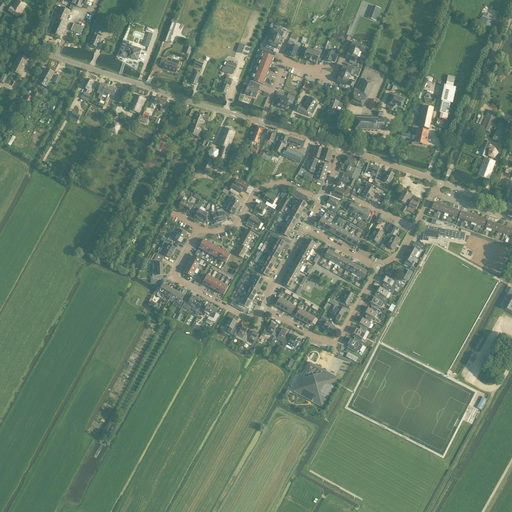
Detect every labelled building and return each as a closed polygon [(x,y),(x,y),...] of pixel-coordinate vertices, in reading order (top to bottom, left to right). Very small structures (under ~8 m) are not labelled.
[(11,7),(8,11),(18,18),(20,15),(24,18),(26,15),(22,12),(27,5),(20,0),(17,0),(15,3),(13,6),(12,8),(11,7)] [(69,0),(68,2),(76,5),(76,6),(81,8),(83,4),(88,6),(90,0),(69,0)] [(368,18),(376,21),(380,9),(373,6),(368,18)] [(62,8),(51,33),(60,37),(66,23),(65,23),(70,11),(62,8)] [(94,35),(90,44),(97,47),(101,38),(98,37),(99,34),(102,35),(106,26),(104,25),(107,19),(102,17),(99,23),(97,26),(95,32),(95,33),(94,35)] [(491,31),(495,23),(488,20),(484,28),(491,31)] [(72,30),(82,35),(85,27),(75,22),(72,30)] [(275,29),(273,34),(281,38),(283,33),(282,32),(283,29),(277,27),(276,30),(275,29)] [(169,44),(173,34),(167,32),(163,41),(169,44)] [(279,44),(281,38),(273,34),(270,40),(279,44)] [(145,36),(141,49),(148,51),(152,38),(145,36)] [(480,50),(485,52),(489,40),(485,38),(480,50)] [(121,52),(119,56),(124,57),(126,57),(137,60),(140,52),(134,50),(135,48),(130,46),(131,40),(129,40),(128,43),(127,44),(128,44),(125,53),(121,52)] [(277,49),(279,44),(270,40),(269,40),(265,48),(273,51),(274,48),(277,49)] [(289,41),(286,47),(288,47),(288,48),(291,49),(288,55),(294,57),(299,46),(294,44),(295,43),(290,41),(289,41)] [(352,42),(350,47),(359,51),(365,53),(366,50),(360,48),(361,45),(352,42)] [(240,43),(237,51),(243,53),(246,44),(240,43)] [(331,61),(335,62),(337,55),(334,54),(334,53),(328,51),(330,46),(326,45),(322,56),(325,58),(324,60),(331,62),(331,61)] [(357,57),(359,51),(350,47),(348,53),(357,57)] [(309,61),(313,50),(307,48),(307,49),(305,48),(303,53),(305,54),(303,58),(307,60),(309,61)] [(313,50),(309,61),(312,62),(316,63),(317,60),(320,61),(322,55),(321,55),(322,51),(314,48),(313,50)] [(355,62),(357,57),(348,53),(346,58),(350,60),(349,63),(355,65),(356,62),(355,62)] [(19,54),(11,71),(12,71),(11,72),(13,73),(14,72),(19,75),(21,75),(29,59),(19,54)] [(162,59),(160,65),(164,66),(163,69),(176,73),(178,65),(179,61),(172,58),(170,62),(166,61),(166,60),(162,59)] [(201,69),(204,64),(196,60),(193,66),(201,69)] [(228,61),(226,67),(235,71),(237,65),(228,61)] [(343,66),(341,71),(350,74),(352,69),(354,70),(355,67),(348,65),(347,67),(343,66)] [(232,70),(223,67),(222,71),(231,75),(231,74),(232,71),(232,70)] [(45,77),(50,80),(54,73),(46,69),(43,75),(45,76),(45,77)] [(200,74),(199,74),(200,71),(197,70),(195,72),(190,83),(196,85),(200,74)] [(348,81),(350,74),(341,71),(339,77),(348,81)] [(495,78),(500,82),(505,77),(499,72),(495,78)] [(43,75),(38,83),(44,86),(46,87),(50,81),(50,80),(45,77),(45,76),(43,75)] [(265,80),(254,76),(253,79),(253,81),(263,85),(265,81),(265,80)] [(455,77),(448,76),(446,85),(453,87),(455,77)] [(339,77),(337,82),(340,84),(339,87),(345,89),(346,86),(346,85),(348,81),(339,77)] [(84,92),(81,98),(88,101),(91,95),(88,93),(89,90),(89,91),(94,82),(88,78),(83,88),(86,89),(85,92),(84,92)] [(230,87),(231,85),(233,80),(226,78),(224,82),(225,83),(225,84),(224,83),(221,92),(226,94),(229,87),(230,87)] [(353,94),(350,102),(362,107),(365,100),(365,99),(366,97),(367,97),(373,83),(367,81),(363,79),(358,90),(355,88),(353,92),(354,92),(353,94)] [(259,90),(260,85),(250,81),(245,94),(249,95),(252,97),(252,96),(255,98),(259,90)] [(98,90),(97,93),(100,94),(98,99),(100,100),(102,95),(103,92),(106,85),(101,83),(98,90)] [(111,87),(106,85),(103,92),(102,95),(107,97),(109,94),(111,87)] [(452,103),(456,87),(446,85),(440,113),(448,115),(450,103),(452,103)] [(42,94),(36,91),(33,95),(40,99),(42,94)] [(277,95),(275,98),(278,99),(277,101),(275,106),(281,108),(285,110),(285,109),(287,103),(292,105),(296,95),(289,93),(286,98),(283,97),(277,95)] [(131,101),(128,109),(140,113),(142,106),(143,106),(145,99),(133,94),(131,101)] [(32,98),(27,95),(24,102),(23,103),(28,105),(29,104),(32,98)] [(333,95),(326,113),(328,114),(327,115),(331,117),(332,115),(334,116),(338,106),(341,107),(342,104),(339,103),(341,98),(333,95)] [(394,105),(393,106),(397,107),(401,108),(405,100),(393,95),(390,104),(394,105)] [(159,106),(161,99),(156,97),(154,104),(153,103),(151,108),(154,109),(156,105),(159,106)] [(299,106),(297,111),(311,117),(319,103),(309,97),(303,108),(299,106)] [(372,108),(376,102),(373,99),(368,106),(372,108)] [(429,129),(434,108),(422,106),(417,126),(423,128),(423,130),(417,129),(415,135),(418,136),(419,135),(423,135),(423,134),(428,135),(429,131),(427,131),(427,128),(429,129)] [(200,121),(204,123),(205,120),(209,121),(210,117),(204,115),(204,114),(202,113),(202,114),(196,111),(195,113),(193,112),(194,110),(190,109),(187,115),(191,117),(193,115),(194,115),(191,124),(194,126),(197,120),(200,121)] [(490,132),(498,114),(489,110),(481,128),(490,132)] [(354,125),(354,126),(355,126),(355,130),(356,130),(356,129),(359,129),(359,130),(362,130),(362,131),(363,131),(363,130),(366,130),(366,131),(367,130),(369,130),(369,131),(370,131),(370,130),(373,130),(373,131),(374,130),(377,130),(377,131),(377,130),(380,130),(380,129),(384,129),(384,130),(385,130),(386,120),(385,120),(385,121),(382,121),(382,120),(381,120),(381,116),(383,116),(383,112),(378,111),(377,116),(378,116),(378,118),(377,118),(374,118),(374,117),(373,117),(373,118),(371,118),(371,117),(370,117),(370,118),(367,118),(367,117),(366,117),(366,118),(363,118),(363,117),(363,118),(360,118),(360,117),(359,117),(359,118),(356,117),(355,117),(355,121),(354,121),(355,121),(355,125),(354,125)] [(73,112),(70,116),(78,120),(80,116),(73,112)] [(143,117),(142,121),(146,123),(148,119),(150,114),(145,112),(142,117),(143,117)] [(447,122),(438,118),(435,125),(445,128),(447,122)] [(500,118),(496,129),(503,132),(508,121),(500,118)] [(199,137),(204,123),(200,121),(197,120),(194,126),(191,124),(187,132),(199,137)] [(116,134),(121,126),(114,121),(109,130),(116,134)] [(257,126),(255,130),(262,133),(263,133),(265,134),(266,129),(264,128),(257,126)] [(223,128),(217,145),(223,147),(219,158),(225,160),(235,132),(223,128)] [(273,143),(275,137),(276,133),(268,130),(265,140),(273,143)] [(499,143),(503,133),(497,130),(492,140),(499,143)] [(287,144),(289,137),(285,135),(285,134),(283,134),(283,135),(282,134),(279,142),(272,156),(279,159),(282,154),(280,153),(284,145),(285,145),(285,144),(287,144)] [(426,145),(428,135),(423,134),(423,135),(419,135),(418,136),(415,135),(414,142),(422,144),(422,145),(424,145),(425,145),(426,145)] [(256,147),(259,138),(253,136),(250,144),(256,147)] [(289,137),(287,144),(292,145),(292,144),(302,148),(304,142),(289,137)] [(156,150),(161,153),(166,143),(161,141),(156,150)] [(484,141),(479,155),(485,157),(490,143),(484,141)] [(320,159),(324,148),(323,148),(316,146),(312,157),(307,170),(314,173),(316,169),(314,169),(318,159),(320,159)] [(214,159),(218,155),(218,150),(212,148),(208,151),(209,157),(214,159)] [(299,163),(303,155),(288,148),(284,156),(299,163)] [(324,148),(320,160),(329,163),(333,151),(324,148)] [(269,162),(271,157),(264,153),(261,158),(269,162)] [(355,168),(358,160),(347,156),(344,163),(349,165),(355,168)] [(202,169),(211,174),(217,162),(208,158),(202,169)] [(351,181),(349,186),(352,187),(355,180),(354,180),(355,179),(357,180),(362,168),(363,166),(366,160),(361,158),(360,159),(359,159),(352,177),(351,181)] [(488,179),(495,161),(484,158),(479,175),(488,179)] [(261,172),(268,175),(269,176),(273,166),(265,163),(261,172)] [(289,163),(284,173),(291,176),(295,166),(289,163)] [(323,181),(328,166),(321,163),(316,179),(323,181)] [(371,175),(374,165),(368,163),(366,169),(364,168),(361,175),(364,176),(365,173),(371,175)] [(377,183),(378,181),(381,174),(378,173),(380,167),(374,165),(371,175),(376,177),(375,180),(375,181),(376,183),(377,183)] [(301,168),(297,175),(303,177),(306,170),(301,168)] [(511,170),(504,168),(499,183),(509,186),(511,176),(511,170)] [(257,170),(254,178),(262,181),(262,180),(265,181),(268,175),(261,172),(257,170)] [(382,175),(379,181),(384,184),(385,181),(390,184),(394,175),(387,171),(385,176),(382,175)] [(311,182),(313,176),(306,173),(303,179),(311,182)] [(234,183),(230,188),(240,194),(240,193),(239,192),(240,190),(240,191),(241,191),(245,193),(249,185),(239,179),(236,184),(234,183)] [(364,191),(368,193),(374,196),(374,194),(372,193),(374,190),(372,189),(373,186),(367,183),(365,185),(367,186),(364,191)] [(342,199),(345,191),(335,187),(332,194),(342,199)] [(362,190),(358,197),(365,201),(366,198),(369,200),(371,197),(373,198),(374,196),(368,193),(364,191),(362,190)] [(404,191),(398,201),(405,205),(404,206),(403,208),(406,210),(407,208),(405,207),(407,204),(409,205),(411,202),(407,200),(410,195),(404,191)] [(265,204),(268,206),(274,210),(277,206),(273,204),(276,198),(267,193),(263,200),(267,202),(265,204)] [(182,211),(188,202),(183,200),(184,198),(180,195),(177,202),(180,204),(177,209),(182,211)] [(229,205),(238,210),(239,207),(240,205),(235,203),(237,200),(230,196),(228,201),(230,202),(229,205)] [(334,210),(336,211),(341,202),(330,197),(327,203),(335,207),(334,210)] [(302,201),(299,200),(296,206),(303,210),(306,204),(305,203),(302,201)] [(409,206),(408,209),(412,211),(413,208),(416,210),(419,204),(411,200),(411,202),(409,205),(408,206),(409,206)] [(188,202),(182,211),(187,214),(189,211),(190,210),(193,212),(193,211),(196,206),(196,205),(193,203),(192,205),(188,202)] [(268,206),(265,204),(262,202),(260,205),(258,204),(254,210),(262,214),(265,208),(266,209),(268,206)] [(352,213),(357,203),(356,202),(355,205),(351,203),(350,205),(348,204),(344,210),(347,212),(348,210),(352,213)] [(438,211),(440,204),(434,202),(431,208),(438,211)] [(355,218),(361,208),(358,206),(359,204),(357,203),(352,213),(355,214),(353,217),(355,218)] [(444,213),(446,206),(440,204),(438,211),(444,213)] [(236,213),(238,210),(229,205),(227,208),(224,207),(224,208),(223,210),(224,211),(227,215),(228,216),(230,212),(234,215),(235,213),(236,213)] [(196,206),(193,211),(195,212),(197,213),(195,216),(194,217),(196,218),(196,219),(199,221),(204,212),(199,209),(200,208),(196,206)] [(300,215),(303,210),(296,206),(293,211),(300,215)] [(450,215),(452,208),(446,206),(444,213),(450,215)] [(362,218),(367,209),(365,208),(364,210),(361,208),(355,218),(358,219),(359,217),(362,218)] [(456,217),(459,211),(452,208),(450,215),(456,217)] [(367,209),(362,218),(366,221),(366,222),(368,224),(372,217),(369,216),(371,214),(367,212),(369,210),(367,209)] [(225,217),(226,216),(227,215),(224,211),(223,212),(218,214),(220,223),(224,222),(226,221),(224,217),(225,217)] [(297,221),(300,215),(293,211),(290,217),(297,221)] [(465,220),(467,214),(461,211),(459,218),(465,220)] [(210,219),(211,215),(209,215),(204,212),(199,221),(202,223),(203,222),(204,223),(207,219),(210,219)] [(217,225),(220,223),(218,214),(212,215),(211,215),(210,219),(213,220),(215,224),(217,224),(217,225)] [(471,222),(474,216),(467,214),(465,220),(471,222)] [(247,223),(246,226),(251,229),(253,226),(258,229),(262,222),(251,215),(247,223)] [(477,224),(480,218),(474,216),(471,222),(477,224)] [(294,226),(297,221),(290,217),(287,222),(294,226)] [(327,221),(322,218),(318,225),(323,228),(327,221)] [(484,226),(486,220),(480,218),(477,224),(484,226)] [(323,228),(329,232),(333,224),(327,221),(323,228)] [(492,230),(494,223),(488,221),(486,227),(492,230)] [(291,232),(294,226),(287,222),(284,228),(291,232)] [(498,232),(500,225),(494,223),(492,230),(498,232)] [(338,227),(333,224),(329,232),(334,235),(338,227)] [(176,234),(184,238),(186,234),(179,230),(181,227),(178,225),(176,230),(178,232),(176,234)] [(425,225),(422,241),(428,242),(429,237),(438,239),(439,236),(464,241),(465,233),(425,225)] [(504,234),(506,227),(500,225),(498,232),(504,234)] [(334,235),(340,238),(344,230),(338,227),(334,235)] [(288,237),(291,232),(284,228),(281,233),(280,233),(282,234),(288,237)] [(246,229),(243,234),(252,239),(253,236),(254,234),(246,229)] [(383,233),(376,229),(370,239),(375,241),(375,242),(378,244),(381,239),(380,239),(383,233)] [(344,230),(340,238),(345,241),(349,234),(344,230)] [(181,243),(184,238),(176,234),(174,233),(170,241),(171,242),(172,242),(174,239),(181,243)] [(243,234),(241,239),(249,243),(250,242),(252,239),(243,234)] [(345,241),(351,244),(355,237),(349,234),(345,241)] [(393,250),(400,239),(392,235),(386,246),(393,250)] [(162,237),(161,240),(164,242),(161,247),(162,247),(173,253),(176,248),(170,245),(171,242),(170,241),(166,239),(162,237)] [(361,240),(355,237),(351,244),(356,247),(361,240)] [(241,239),(238,243),(240,244),(246,248),(247,248),(248,245),(249,243),(241,239)] [(282,249),(286,243),(278,239),(275,245),(282,249)] [(312,249),(315,244),(308,239),(305,245),(312,249)] [(203,250),(208,242),(203,240),(199,248),(203,250)] [(208,253),(212,245),(208,242),(203,250),(208,253)] [(407,253),(415,257),(418,251),(419,251),(422,245),(417,243),(416,245),(414,244),(414,245),(413,248),(411,247),(407,253)] [(451,243),(448,250),(458,254),(461,248),(451,243)] [(240,244),(237,249),(246,254),(247,252),(248,249),(247,248),(246,248),(240,244)] [(212,255),(217,247),(212,245),(208,253),(212,255)] [(279,254),(282,249),(275,245),(272,250),(279,254)] [(309,255),(312,249),(305,245),(302,251),(309,255)] [(162,247),(160,252),(159,251),(157,255),(162,258),(164,255),(170,258),(173,253),(162,247)] [(217,258),(221,250),(217,247),(212,255),(217,258)] [(237,249),(234,254),(243,259),(245,256),(246,254),(237,249)] [(221,260),(226,252),(221,250),(217,258),(221,260)] [(276,260),(279,254),(272,250),(269,256),(276,260)] [(330,260),(334,253),(328,250),(324,257),(330,260)] [(306,260),(309,255),(302,251),(299,256),(306,260)] [(221,260),(220,262),(222,263),(223,261),(226,263),(230,255),(226,252),(221,260)] [(336,263),(340,256),(334,253),(330,260),(336,263)] [(413,261),(415,257),(407,253),(404,259),(407,261),(405,264),(411,267),(414,262),(413,261)] [(193,255),(191,260),(199,264),(201,260),(193,255)] [(273,265),(276,260),(269,256),(266,261),(273,265)] [(308,261),(306,260),(299,256),(296,262),(303,266),(305,263),(306,263),(307,264),(308,261)] [(341,266),(345,259),(340,256),(336,263),(341,266)] [(347,269),(351,262),(345,259),(341,266),(347,269)] [(160,263),(160,260),(150,260),(150,264),(153,264),(153,270),(165,269),(165,263),(160,263)] [(197,269),(199,264),(191,260),(188,264),(197,269)] [(270,271),(273,265),(266,261),(264,264),(261,262),(259,265),(270,271)] [(300,271),(303,266),(296,262),(293,267),(300,271)] [(352,272),(356,265),(351,262),(347,269),(352,272)] [(188,264),(186,268),(194,273),(197,269),(188,264)] [(256,269),(254,272),(262,277),(263,274),(267,276),(270,271),(259,265),(257,270),(256,269)] [(358,275),(362,268),(356,265),(352,272),(358,275)] [(297,277),(300,271),(293,267),(290,273),(296,276),(297,277)] [(192,277),(194,273),(186,268),(184,273),(192,277)] [(362,268),(358,275),(363,279),(367,271),(362,268)] [(153,270),(152,270),(153,280),(161,279),(161,275),(166,275),(165,269),(153,270)] [(408,281),(413,272),(408,270),(404,279),(408,281)] [(254,275),(251,280),(253,282),(261,286),(264,280),(261,279),(262,277),(254,272),(253,274),(254,275)] [(297,277),(296,276),(290,273),(286,278),(294,282),(297,277)] [(211,277),(207,275),(202,283),(207,285),(211,277)] [(384,276),(381,281),(385,283),(384,286),(393,291),(397,283),(396,283),(398,280),(390,275),(388,278),(384,276)] [(207,285),(211,288),(216,280),(211,277),(207,285)] [(290,288),(294,282),(286,278),(283,284),(290,288)] [(163,284),(157,295),(162,299),(164,295),(171,282),(169,280),(166,286),(163,284)] [(220,282),(216,280),(211,288),(215,290),(220,282)] [(171,282),(164,295),(169,298),(174,290),(171,289),(174,283),(171,282)] [(215,290),(219,293),(224,284),(220,282),(215,290)] [(257,291),(261,286),(253,282),(250,287),(257,291)] [(224,284),(219,293),(224,295),(228,287),(224,284)] [(174,290),(169,298),(175,301),(182,288),(179,286),(176,291),(174,290)] [(378,286),(375,291),(378,293),(377,296),(378,296),(383,299),(384,300),(385,297),(386,298),(389,292),(392,294),(394,292),(392,291),(393,291),(384,286),(382,289),(378,286)] [(254,297),(257,291),(250,287),(247,293),(254,297)] [(511,287),(501,305),(506,308),(505,310),(511,313),(511,287)] [(182,288),(175,301),(180,304),(181,302),(182,303),(183,302),(182,301),(184,296),(182,294),(184,289),(182,288)] [(339,300),(337,303),(338,303),(340,304),(345,307),(347,303),(349,304),(354,295),(347,291),(341,301),(339,300)] [(244,296),(243,298),(244,298),(251,302),(254,297),(247,293),(245,296),(244,296)] [(187,298),(183,305),(186,307),(188,304),(193,307),(198,298),(195,296),(194,297),(192,296),(190,300),(187,298)] [(372,296),(369,302),(374,304),(372,307),(377,310),(379,307),(380,308),(383,303),(385,304),(387,301),(384,300),(383,299),(378,296),(377,296),(375,298),(372,296)] [(198,298),(193,307),(196,308),(194,311),(196,312),(199,314),(203,307),(200,306),(202,301),(200,300),(201,300),(198,298)] [(248,308),(251,302),(244,298),(241,304),(244,306),(246,307),(248,308)] [(279,308),(284,300),(280,298),(275,306),(279,308)] [(288,302),(284,300),(279,308),(283,310),(288,302)] [(287,312),(291,304),(288,302),(283,310),(287,312)] [(291,304),(287,312),(291,314),(295,306),(291,304)] [(203,307),(199,314),(202,315),(204,313),(208,315),(213,307),(210,305),(210,306),(208,305),(206,309),(203,307)] [(209,316),(208,319),(212,321),(215,323),(218,316),(215,314),(218,310),(216,309),(216,308),(213,307),(208,315),(209,316)] [(339,322),(345,311),(338,307),(332,318),(339,322)] [(366,307),(363,312),(368,315),(366,317),(371,320),(374,322),(376,319),(374,318),(377,313),(376,312),(377,310),(372,307),(371,309),(366,307)] [(299,319),(304,311),(300,309),(295,317),(299,319)] [(307,313),(304,311),(299,319),(303,321),(307,313)] [(307,323),(311,315),(307,313),(303,321),(307,323)] [(311,315),(307,323),(310,326),(312,323),(315,325),(318,319),(315,318),(311,315)] [(361,317),(358,322),(362,325),(361,328),(366,330),(367,331),(369,332),(370,330),(368,329),(371,323),(370,323),(371,320),(366,317),(365,320),(361,317)] [(230,318),(226,325),(229,327),(227,332),(234,336),(235,333),(238,328),(234,326),(237,322),(230,318)] [(331,333),(334,327),(326,322),(323,329),(331,333)] [(264,331),(261,335),(263,336),(264,337),(266,333),(271,336),(272,335),(274,336),(277,331),(278,330),(275,329),(277,325),(272,323),(269,327),(267,325),(264,330),(264,331)] [(235,333),(234,336),(236,337),(237,336),(242,339),(241,340),(244,342),(245,339),(248,334),(246,333),(248,328),(243,325),(241,330),(238,328),(235,333)] [(273,339),(272,341),(275,343),(276,339),(281,342),(283,343),(282,345),(283,345),(285,342),(288,337),(285,336),(287,331),(282,328),(280,333),(277,331),(274,336),(273,339)] [(355,328),(352,333),(356,335),(355,338),(361,341),(362,339),(363,339),(366,334),(367,331),(366,330),(361,328),(359,330),(355,328)] [(245,339),(244,342),(246,343),(247,342),(253,345),(252,346),(254,348),(256,345),(259,339),(260,339),(257,337),(259,334),(253,331),(251,336),(248,334),(245,339)] [(290,339),(288,337),(285,342),(283,345),(281,348),(284,350),(287,345),(292,348),(292,347),(295,348),(298,343),(295,342),(298,337),(293,334),(290,339)] [(349,338),(346,343),(349,345),(347,348),(349,349),(354,351),(357,353),(358,350),(359,351),(362,346),(361,345),(363,342),(361,341),(355,338),(353,341),(349,338)] [(322,407),(330,393),(338,378),(330,374),(328,376),(310,366),(305,376),(302,375),(293,391),(322,407)] [(487,400),(482,397),(476,408),(481,410),(487,400)]
